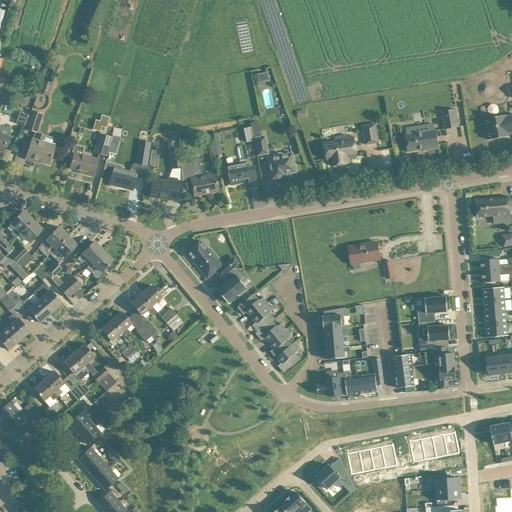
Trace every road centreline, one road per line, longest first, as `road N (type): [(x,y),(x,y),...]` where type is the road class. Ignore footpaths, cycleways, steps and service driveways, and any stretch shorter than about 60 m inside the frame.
road 1 (residential): [(448,179),(185,227),(156,244)]
road 2 (residential): [(468,391),(448,179)]
road 3 (residential): [(0,388),(156,244)]
road 4 (residential): [(156,244),(283,395)]
road 5 (residential): [(469,416),(326,445),(288,473)]
road 6 (residential): [(283,395),(338,408),(468,391)]
road 7 (residential): [(156,244),(135,227),(15,190)]
